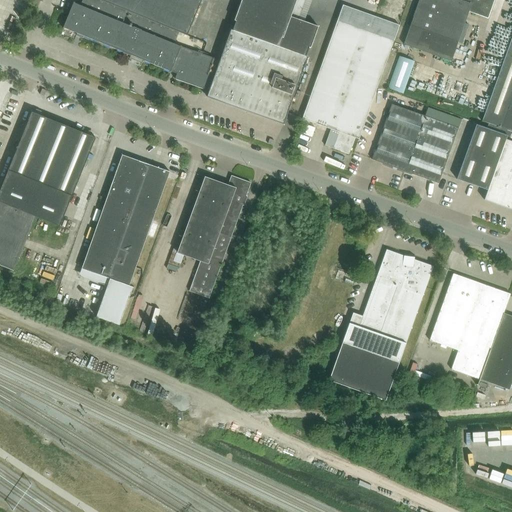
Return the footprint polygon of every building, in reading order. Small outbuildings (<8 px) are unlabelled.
[(174,43),(179,32),(100,0),(86,0),(84,6),(73,2),(63,28),(131,56),(130,59),(142,64),(143,61),(170,72),(171,71),(174,73),(184,47),(181,46),(174,43)] [(100,0),(179,32),(186,35),(200,0),(100,0)] [(219,60),(184,47),(174,73),(177,73),(175,79),(203,89),(204,85),(210,88),(207,97),(283,124),(307,57),(305,56),(308,47),(310,48),(318,26),(290,17),(296,0),(240,0),(234,20),(235,21),(232,30),(230,30),(219,60)] [(464,23),(468,11),(487,17),(493,0),(418,0),(403,45),(451,61),(458,42),(464,23)] [(342,5),(337,20),(302,119),(331,129),(325,146),(349,155),(355,138),(359,139),(399,25),(342,5)] [(464,23),(458,42),(462,43),(468,25),(464,23)] [(488,123),(487,127),(511,136),(511,35),(488,103),(482,121),(488,123)] [(400,55),(388,88),(404,93),(415,61),(400,55)] [(405,172),(415,144),(425,116),(392,104),(372,160),(405,172)] [(0,265),(13,271),(36,217),(59,227),(95,138),(31,112),(0,189),(0,265)] [(425,116),(415,144),(449,156),(459,128),(425,116)] [(511,136),(487,127),(486,128),(476,125),(456,179),(487,190),(484,200),(511,209),(511,136)] [(439,184),(449,156),(415,144),(405,172),(439,184)] [(121,154),(114,174),(115,174),(81,269),(109,279),(97,317),(119,325),(133,288),(129,286),(169,172),(146,164),(146,163),(121,154)] [(250,183),(231,176),(230,175),(227,184),(203,176),(176,252),(184,255),(199,261),(188,290),(208,298),(250,183)] [(406,344),(433,267),(387,250),(359,327),(349,323),(329,380),(385,401),(405,344),(406,344)] [(176,252),(173,261),(181,264),(184,255),(176,252)] [(480,380),(480,379),(504,313),(510,295),(453,274),(429,341),(457,351),(451,369),(480,380)] [(480,379),(509,390),(511,381),(511,316),(504,313),(480,379)] [(472,447),(485,446),(484,431),(471,432),(472,447)]
